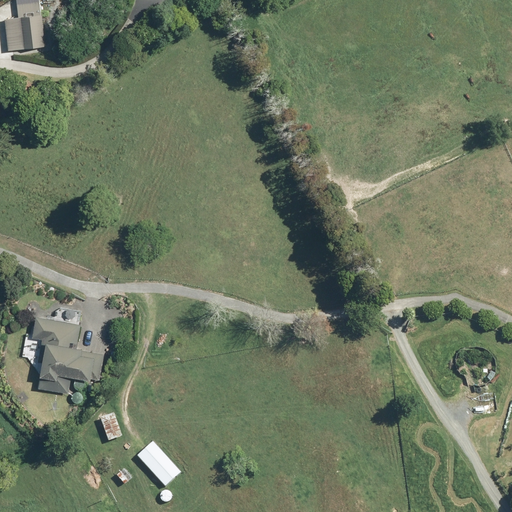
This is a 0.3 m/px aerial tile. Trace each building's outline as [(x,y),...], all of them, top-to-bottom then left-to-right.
[(16,17),(2,19),(6,51),(44,46),(38,1),(15,4),(16,17)] [(13,355),(27,357),(36,369),(35,375),(38,376),(36,388),(67,392),(69,376),(100,380),(103,352),(75,348),(79,317),(72,316),(67,310),(58,308),(53,314),(52,320),(34,317),(31,336),(13,355)] [(112,412),(97,418),(107,443),(122,437),(112,412)] [(152,440),(135,455),(162,487),(180,471),(152,440)] [(122,466),(113,475),(124,486),(133,477),(122,466)]
